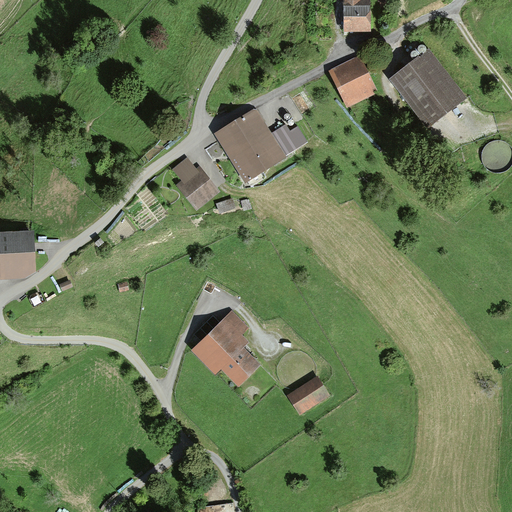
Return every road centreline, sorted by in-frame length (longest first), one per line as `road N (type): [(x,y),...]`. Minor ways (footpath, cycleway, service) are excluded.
road 1 (residential): [(109,511),(175,454),(165,405),(123,348),(18,337),(0,323)]
road 2 (unclassified): [(194,133),(462,0)]
road 3 (residential): [(194,133),(0,301)]
road 4 (residential): [(256,0),(202,91),(194,133)]
